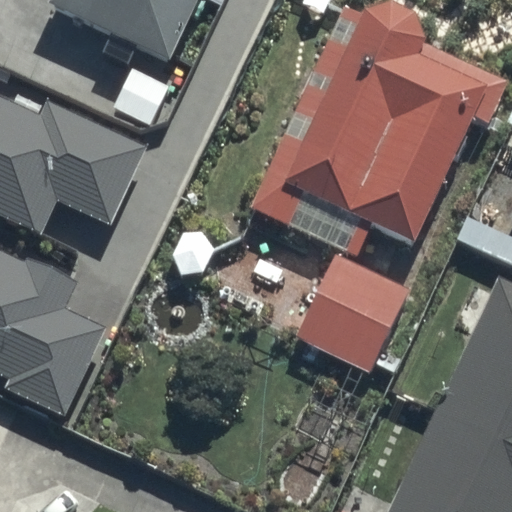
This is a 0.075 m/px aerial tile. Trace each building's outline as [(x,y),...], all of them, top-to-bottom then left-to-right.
[(203,0),(52,0),(47,13),(54,16),(52,21),(113,48),(104,69),(132,81),(116,115),(153,132),(170,93),(127,74),(135,58),(171,74),(203,0)] [(360,27),(338,20),(249,219),(363,271),(376,248),(368,245),(370,237),(416,254),(474,126),(488,133),(505,91),(428,56),(423,69),(417,66),(422,51),(413,25),(386,16),(360,27)] [(76,242),(84,224),(108,235),(144,157),(43,111),(37,123),(0,106),(0,225),(40,244),(47,228),(76,242)] [(24,272),(0,261),(0,383),(8,387),(3,399),(66,427),(105,337),(64,318),(77,289),(26,267),(24,272)] [(399,349),(387,343),(406,300),(332,266),(293,351),(367,385),(375,369),(386,375),(399,349)] [(511,511),(511,292),(500,288),(386,511),(511,511)]
